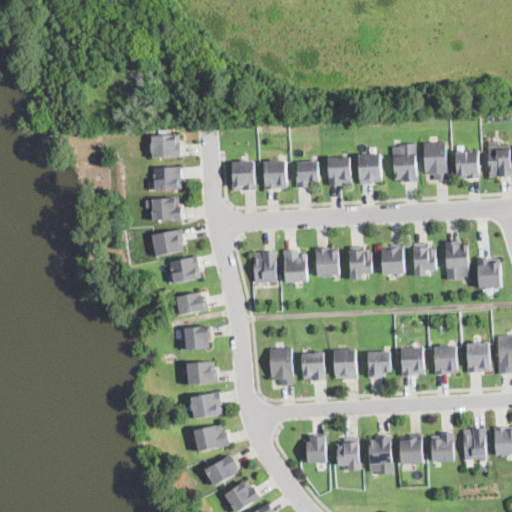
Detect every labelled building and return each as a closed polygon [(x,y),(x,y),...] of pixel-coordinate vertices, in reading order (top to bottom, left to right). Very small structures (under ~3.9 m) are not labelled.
[(180,134),(182,156),(154,158),(154,153),(152,153),(151,143),(153,143),(153,136),(180,134)] [(445,141),(447,167),(448,179),(436,180),(435,174),(429,174),(429,171),(425,171),(424,142),(445,141)] [(415,144),(416,180),(395,180),(394,147),(400,146),(400,145),(415,144)] [(498,177),(490,177),(489,147),(510,146),(511,176),(498,177)] [(466,179),(458,180),(456,151),(478,150),(480,178),(466,179)] [(361,184),(360,184),(359,154),(381,153),(382,180),(373,180),(373,183),(361,184)] [(351,156),(352,182),(343,183),(343,185),(330,185),(329,157),(351,156)] [(279,160),(286,160),(288,188),(266,189),(264,161),(279,160)] [(256,191),(234,192),(233,162),(254,161),(256,191)] [(298,187),(297,162),(318,161),(319,184),(311,184),(311,186),(298,187)] [(183,186),(155,187),(155,176),(157,176),(156,164),(182,164),(183,186)] [(180,195),(180,204),(182,204),(182,217),(153,219),(153,210),(154,210),(154,205),(147,205),(146,196),(180,195)] [(185,248),(158,254),(154,233),(183,227),(185,239),(183,239),(185,248)] [(459,240),(459,243),(468,243),(469,275),(464,276),(464,279),(448,279),(446,241),(459,240)] [(428,243),(428,248),(436,248),(436,270),(427,270),(427,275),(415,275),(414,242),(428,242),(428,243)] [(402,272),(402,275),(399,275),(399,273),(384,274),(382,246),(392,246),(392,244),(404,244),(406,272),(402,272)] [(365,246),(366,252),(371,252),(372,272),(370,272),(370,274),(367,274),(367,273),(363,273),(363,278),(352,279),(350,246),(365,245),(365,246)] [(333,273),(333,274),(324,275),(324,273),(319,274),(317,247),(338,246),(340,272),(333,273)] [(257,281),(254,251),(275,249),(278,279),(257,281)] [(299,249),(299,252),(306,252),(308,280),(287,282),(284,250),(299,249)] [(202,276),(175,281),(173,269),(175,269),(173,258),(198,254),(202,276)] [(493,285),(493,286),(487,287),(487,285),(481,285),(479,258),(500,256),(502,284),(493,285)] [(200,291),(201,294),(207,293),(210,307),(182,312),(179,295),(200,291)] [(210,346),(188,348),(186,326),(211,324),(212,336),(209,336),(210,346)] [(511,371),(501,372),(499,334),(511,333),(511,371)] [(481,340),(481,341),(489,341),(491,368),(470,370),(468,342),(474,341),(474,340),(481,340)] [(450,343),(450,344),(457,344),(458,371),(436,372),(435,345),(441,345),(441,343),(450,343)] [(294,345),(295,383),(283,383),(281,383),(281,377),(275,378),(275,375),(271,375),(271,346),(294,345)] [(416,375),(403,375),(402,348),(424,348),(424,373),(416,374),(416,375)] [(357,349),(358,378),(346,378),(346,377),(336,377),(335,350),(357,349)] [(383,377),(370,377),(368,352),(391,351),(392,372),(383,373),(383,377)] [(324,352),(325,380),(313,380),(313,379),(304,379),(303,353),(324,352)] [(216,368),(218,368),(219,380),(190,382),(189,379),(188,379),(188,375),(189,375),(188,361),(215,359),(216,368)] [(224,411),(196,416),(195,408),(193,408),(192,401),(193,401),(192,395),(220,389),(224,411)] [(223,423),(224,427),(226,427),(227,430),(228,430),(231,443),(200,449),(195,429),(223,423)] [(511,451),(511,452),(511,453),(503,454),(503,452),(497,453),(496,425),(511,424),(511,451)] [(466,458),(464,427),(471,426),(486,426),(487,456),(466,458)] [(434,459),(433,437),(434,437),(434,430),(455,430),(455,459),(434,459)] [(404,461),(402,433),(423,431),(424,460),(404,461)] [(325,433),(327,461),(321,461),(321,460),(309,461),(307,434),(325,433)] [(359,434),(361,467),(350,468),(350,462),(341,463),(339,441),(346,440),(345,435),(359,434)] [(393,434),(394,471),(379,472),(379,469),(372,469),(371,438),(377,437),(377,434),(393,434)] [(240,470),(214,484),(206,468),(232,453),(238,464),(237,464),(240,470)] [(253,486),(255,485),(261,496),(236,511),(231,504),(232,503),(226,491),(248,478),(253,486)] [(253,511),(270,501),(276,511),(275,511),(253,511)]
